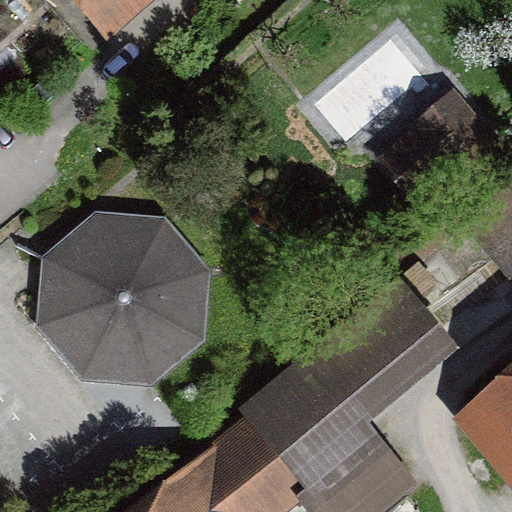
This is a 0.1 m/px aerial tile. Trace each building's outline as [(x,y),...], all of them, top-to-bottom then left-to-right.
[(82,0),(106,26),(134,0),(82,0)] [(470,125),(439,151),(466,184),(498,158),(470,125)] [(511,194),(465,232),(501,276),(511,267),(511,194)] [(102,224),(53,261),(45,322),(82,371),(144,379),(193,342),(201,281),(163,232),(102,224)] [(406,295),(208,457),(254,511),(271,511),(295,493),(310,511),(374,511),(406,486),(358,428),(452,352),(406,295)] [(511,374),(478,401),(511,442),(511,374)] [(211,511),(188,483),(150,511),(211,511)]
